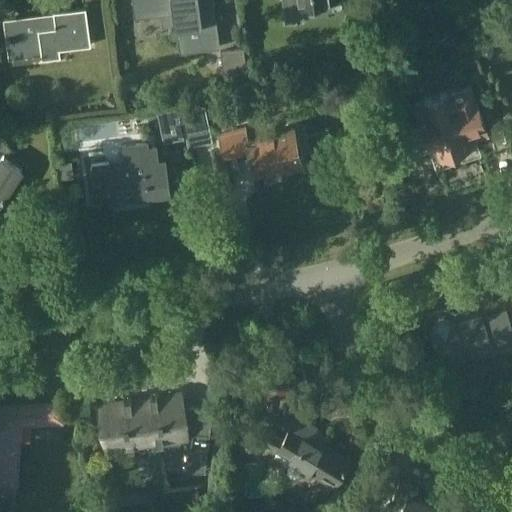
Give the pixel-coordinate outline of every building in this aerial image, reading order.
[(176,10),(182,52),(219,47),(216,19),(201,21),(199,7),(214,5),(212,0),(136,0),(139,15),(176,10)] [(302,21),(300,7),(342,2),(342,0),(281,0),(285,23),(302,21)] [(41,52),(42,59),(60,57),(59,49),(90,45),(85,7),(53,12),(54,16),(6,22),(8,36),(6,36),(6,41),(9,41),(11,56),(41,52)] [(368,26),(352,29),(356,60),(372,58),(368,26)] [(243,47),(220,50),(224,81),(247,78),(243,47)] [(471,85),(414,104),(429,147),(435,145),(439,158),(470,148),(465,134),(469,132),(470,134),(485,129),(471,85)] [(178,108),(162,111),(169,142),(185,139),(178,108)] [(272,168),(273,173),(301,167),(293,128),(247,139),(244,128),(219,134),(224,157),(249,151),(254,172),(272,168)] [(109,188),(111,199),(169,189),(164,159),(157,160),(155,147),(147,148),(146,143),(123,147),(125,163),(109,166),(108,162),(92,165),(91,179),(108,180),(109,184),(107,184),(107,189),(109,188)] [(0,199),(1,200),(4,195),(3,194),(22,168),(21,168),(20,169),(3,158),(4,156),(0,160),(0,199)] [(74,178),(72,162),(60,164),(62,179),(74,178)] [(492,347),(491,344),(511,337),(511,323),(508,311),(482,320),(481,317),(447,328),(446,325),(435,328),(436,332),(433,333),(434,336),(432,337),(433,341),(435,340),(443,363),(444,363),(446,368),(460,363),(459,358),(470,354),(472,359),(485,354),(483,350),(492,347)] [(124,400),(100,404),(105,441),(129,438),(130,444),(156,440),(157,442),(158,442),(158,440),(162,440),(165,466),(205,471),(213,410),(183,406),(181,397),(168,399),(168,394),(157,396),(157,394),(155,394),(156,396),(152,397),(151,395),(150,395),(150,397),(131,400),(130,398),(129,398),(129,400),(125,400),(125,398),(124,398),(124,400)] [(0,483),(16,484),(20,424),(62,421),(61,403),(0,406),(0,483)] [(274,426),(287,433),(283,439),(272,433),(275,429),(252,415),(238,439),(271,460),(276,452),(335,486),(350,461),(322,445),(328,436),(316,429),(317,428),(283,409),(274,426)] [(445,511),(408,495),(408,497),(396,491),(391,502),(390,501),(379,511),(445,511)]
